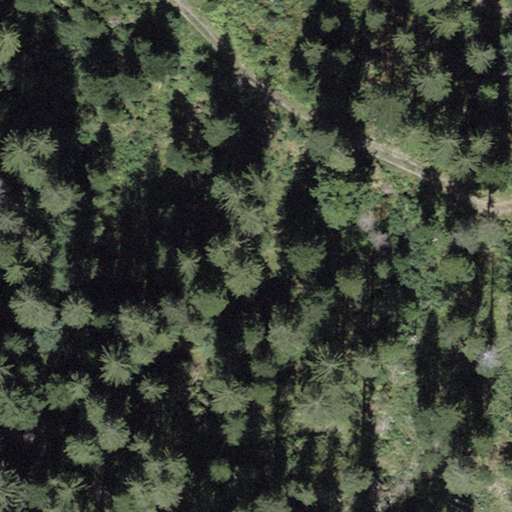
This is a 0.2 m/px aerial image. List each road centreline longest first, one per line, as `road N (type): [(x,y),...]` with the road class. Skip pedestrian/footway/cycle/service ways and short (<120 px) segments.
road 1 (track): [(511,206),(467,200),(329,132),(280,101),(166,0)]
road 2 (track): [(0,423),(133,511)]
